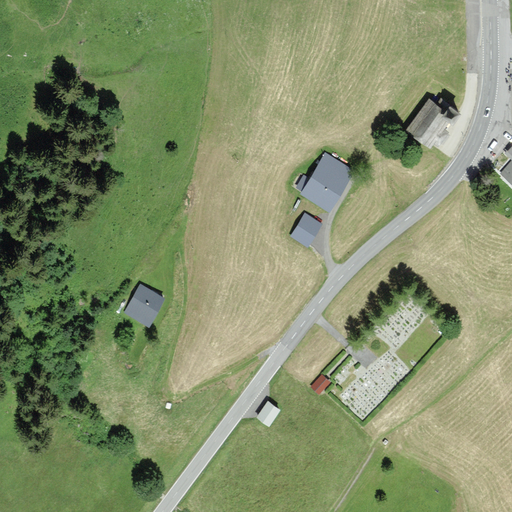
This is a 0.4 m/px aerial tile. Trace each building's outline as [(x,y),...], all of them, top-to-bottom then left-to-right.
[(445,107),(430,96),(408,128),(430,144),(433,140),(438,143),(447,130),(444,127),(459,106),(450,99),(445,107)] [(511,144),(505,152),(511,158),(511,160),(501,172),(511,181),(511,144)] [(352,168),(325,153),(303,191),(329,206),(352,168)] [(320,221),(305,212),(292,234),(307,243),(320,221)] [(141,284),(126,311),(148,323),(163,296),(141,284)] [(329,382),(321,374),(311,385),(320,393),(323,389),(329,382)] [(280,406),(268,398),(257,415),(269,423),(280,406)]
